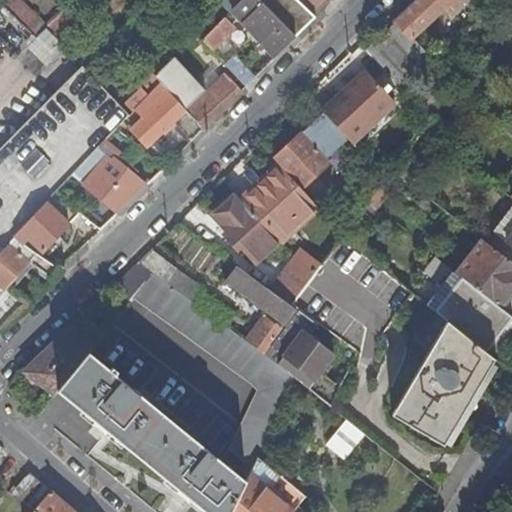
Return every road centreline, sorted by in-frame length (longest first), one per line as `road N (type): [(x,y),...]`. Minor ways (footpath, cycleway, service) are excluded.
road 1 (residential): [(372,0),(0,363)]
road 2 (residential): [(0,426),(100,511)]
